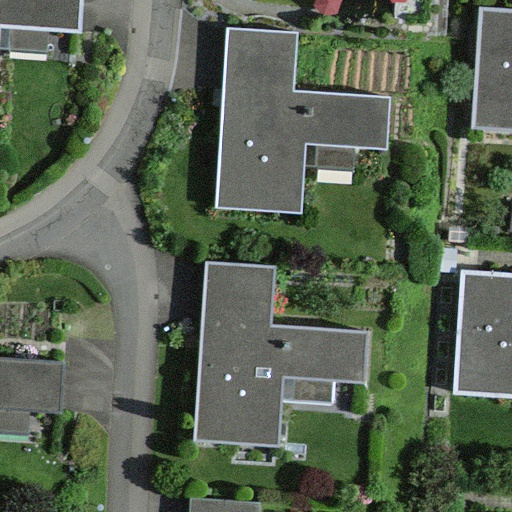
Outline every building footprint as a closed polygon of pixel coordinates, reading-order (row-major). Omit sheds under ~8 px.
[(0,0),(0,55),(47,60),(49,35),(77,38),(80,0),(0,0)] [(511,9),(478,7),(470,130),(511,132),(511,9)] [(292,32),(224,28),(213,207),(297,212),(300,165),(351,168),(353,141),(381,143),(384,94),(289,88),(292,32)] [(272,267),(204,263),(193,442),(277,447),(280,400),(331,403),(333,376),(361,378),(364,329),(269,323),(272,267)] [(511,275),(460,273),(452,396),(511,399),(511,275)] [(57,358),(0,354),(0,431),(24,433),(26,405),(54,407),(57,358)] [(255,511),(256,503),(188,499),(186,511),(255,511)]
